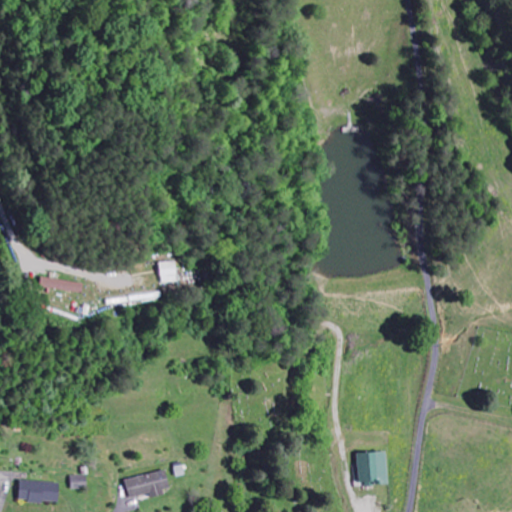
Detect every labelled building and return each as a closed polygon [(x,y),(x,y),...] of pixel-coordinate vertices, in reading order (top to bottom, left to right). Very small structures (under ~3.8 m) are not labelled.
[(179,281),(178,261),(161,261),(162,282),(179,281)] [(41,285),(82,293),(84,284),(43,276),(41,285)] [(390,480),(389,452),(359,453),(360,481),(390,480)] [(173,490),(168,469),(127,480),(132,498),(152,492),(153,496),(173,490)] [(87,474),(72,476),(74,488),(89,486),(87,474)] [(21,500),(61,502),(62,481),(22,480),(21,500)]
